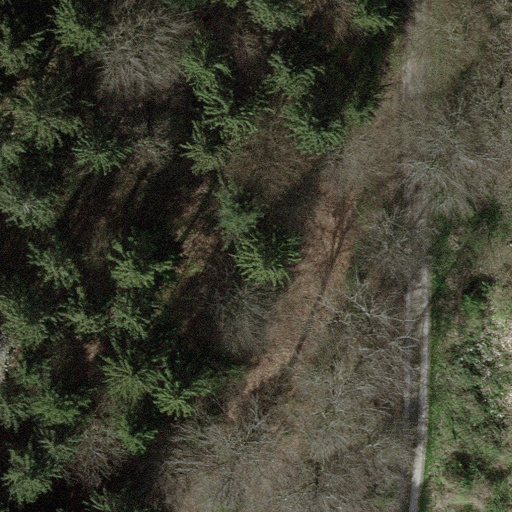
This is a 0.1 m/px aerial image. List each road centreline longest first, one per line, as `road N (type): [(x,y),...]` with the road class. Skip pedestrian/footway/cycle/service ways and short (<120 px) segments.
road 1 (track): [(182,511),(426,42)]
road 2 (track): [(411,511),(428,0)]
